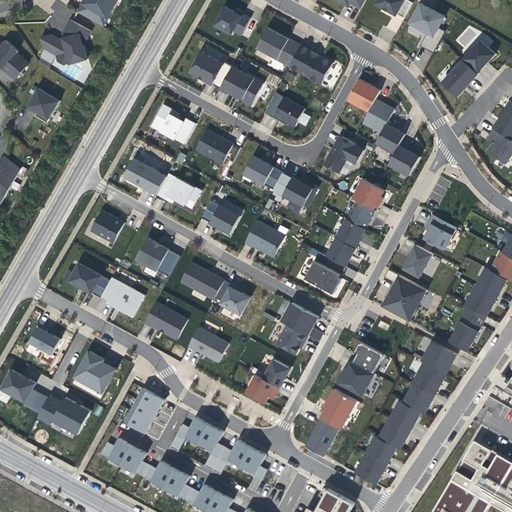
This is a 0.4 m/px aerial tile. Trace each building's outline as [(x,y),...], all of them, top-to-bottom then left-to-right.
[(85,0),(79,12),(104,26),(118,0),(85,0)] [(365,0),(336,0),(345,5),(347,1),(350,3),(361,9),(365,0)] [(405,18),(413,2),(408,0),(377,0),(376,4),(388,10),(397,15),(398,14),(405,18)] [(424,27),(429,30),(433,24),(439,27),(445,16),(421,3),(411,23),(423,29),(424,27)] [(235,11),(226,6),(215,25),(232,34),(234,31),(242,35),(251,17),(243,13),(242,15),(235,11)] [(92,31),(71,19),(63,34),(68,37),(66,39),(65,41),(52,34),(41,38),(44,48),(58,55),(59,62),(64,65),(71,63),(71,64),(89,59),(84,45),(92,31)] [(428,32),(421,46),(434,53),(446,31),(439,27),(433,24),(429,30),(428,32)] [(278,59),(291,66),(302,45),(287,37),(269,27),(258,48),(278,59)] [(2,45),(0,47),(0,64),(5,69),(16,78),(29,63),(17,53),(19,51),(7,40),(2,45)] [(463,59),(464,60),(479,73),(487,64),(496,54),(481,40),(463,59)] [(291,66),(322,83),(334,63),(321,56),(320,57),(311,52),(312,51),(302,45),(291,66)] [(205,79),(222,88),(234,66),(225,62),(224,64),(202,52),(191,71),(205,79)] [(443,82),(458,96),(469,83),(479,73),(464,60),(443,82)] [(234,66),(222,88),(237,96),(252,105),(264,83),(234,66)] [(292,82),(295,74),(286,71),(283,79),(292,82)] [(371,84),(361,78),(349,100),(370,111),(377,99),(382,90),(374,86),(372,89),(369,87),(371,84)] [(40,88),(31,103),(39,108),(37,111),(38,112),(36,115),(48,123),(61,101),(40,88)] [(285,97),(275,115),(286,121),(296,126),(306,108),(285,97)] [(370,111),(364,122),(382,133),(387,124),(395,109),(387,105),(387,106),(383,104),(384,103),(377,99),(370,111)] [(172,113),(174,109),(164,104),(152,125),(186,144),(197,123),(186,117),(185,120),(179,117),(172,113)] [(501,118),(495,128),(511,139),(511,113),(506,110),(501,118)] [(397,129),(387,124),(382,133),(377,142),(396,153),(400,145),(406,134),(397,129)] [(511,139),(495,128),(491,135),(497,139),(493,144),(489,151),(507,163),(511,156),(511,139)] [(208,129),(197,149),(223,163),(234,144),(222,137),(208,129)] [(497,139),(491,135),(489,138),(487,140),(493,144),(497,139)] [(348,158),(357,163),(364,150),(355,145),(356,143),(344,136),(339,145),(336,150),(349,156),(348,158)] [(410,151),(400,145),(396,153),(390,164),(410,175),(420,157),(410,151)] [(340,172),(348,158),(349,156),(336,150),(334,148),(325,165),(340,172)] [(177,160),(185,162),(187,154),(179,152),(177,160)] [(0,207),(22,169),(5,155),(0,161),(0,164),(4,168),(7,170),(0,177),(0,207)] [(275,189),(284,172),(268,163),(255,156),(245,173),(275,189)] [(168,176),(136,158),(126,177),(143,186),(158,194),(168,176)] [(168,176),(158,194),(167,199),(169,195),(175,199),(187,205),(190,198),(197,201),(203,191),(169,173),(168,176)] [(302,182),(294,177),(285,195),(305,206),(311,193),(314,195),(319,187),(308,181),(306,184),(302,182)] [(354,197),(358,199),(377,209),(377,210),(381,203),(379,202),(382,196),(385,190),(364,179),(354,197)] [(358,199),(348,218),(366,228),(371,220),(377,209),(358,199)] [(241,216),(212,200),(202,218),(219,227),(231,233),(241,216)] [(103,210),(92,230),(115,242),(126,222),(116,217),(103,210)] [(458,227),(434,214),(429,222),(433,224),(429,230),(425,238),(445,249),(458,227)] [(338,237),(356,247),(361,238),(366,228),(348,218),(338,237)] [(258,220),(246,242),(253,246),(254,245),(263,250),(275,256),(286,235),(258,220)] [(163,245),(149,237),(137,258),(170,277),(182,256),(163,245)] [(338,237),(328,256),(346,266),(352,255),(357,247),(356,247),(338,237)] [(433,253),(417,244),(408,260),(404,268),(420,277),(433,253)] [(508,278),(511,280),(511,256),(504,252),(502,251),(491,269),(508,278)] [(328,256),(321,252),(312,268),(314,269),(308,279),(335,293),(340,284),(337,282),(340,277),(341,274),(343,275),(347,266),(346,266),(328,256)] [(222,286),(225,280),(208,270),(192,262),(182,281),(215,299),(222,286)] [(111,280),(80,263),(71,281),(85,289),(102,298),(102,296),(111,280)] [(354,279),(357,272),(347,267),(344,274),(354,279)] [(482,277),(477,286),(498,297),(503,287),(508,278),(491,269),(489,268),(484,278),(482,277)] [(75,272),(70,269),(65,278),(71,281),(75,272)] [(384,305),(411,319),(427,289),(389,269),(385,277),(394,281),(396,283),(388,298),(384,305)] [(146,295),(113,277),(111,280),(102,296),(109,300),(107,302),(116,307),(134,317),(146,295)] [(244,290),(225,280),(222,286),(216,297),(222,301),(221,303),(242,314),(251,297),(246,294),(243,292),(244,290)] [(386,296),(388,298),(396,283),(394,281),(390,288),(386,296)] [(498,297),(477,286),(472,294),(475,295),(469,306),(470,306),(487,315),(488,316),(494,304),(498,297)] [(189,319),(157,301),(145,322),(153,326),(153,325),(162,330),(178,339),(189,319)] [(319,316),(293,302),(283,321),(288,323),(309,335),(320,341),(325,333),(314,327),(315,324),(319,316)] [(451,341),(468,350),(478,332),(487,315),(470,306),(451,341)] [(382,320),(379,325),(387,330),(390,325),(382,320)] [(309,335),(288,323),(278,343),(297,353),(300,348),(303,342),(305,343),(309,335)] [(47,330),(39,326),(31,342),(53,354),(61,339),(55,335),(53,336),(48,333),(47,331),(47,330)] [(200,327),(189,346),(196,350),(197,349),(206,354),(220,361),(230,343),(200,327)] [(425,351),(430,339),(424,337),(419,348),(425,351)] [(423,360),(426,361),(446,373),(447,373),(452,364),(458,354),(434,340),(423,360)] [(359,353),(354,361),(375,372),(385,354),(362,341),(358,347),(356,352),(359,353)] [(105,358),(91,350),(77,376),(104,391),(117,368),(107,362),(104,361),(105,358)] [(275,359),(265,378),(281,387),(285,379),(284,379),(287,375),(290,368),(275,359)] [(375,372),(354,361),(350,367),(348,366),(339,381),(363,394),(375,372)] [(414,382),(436,394),(441,385),(443,380),(446,373),(426,361),(414,382)] [(511,379),(504,374),(491,395),(511,407),(511,362),(511,363),(511,379)] [(41,412),(50,397),(34,388),(37,382),(27,376),(13,369),(3,388),(26,402),(25,404),(41,412)] [(265,378),(257,374),(247,393),(266,403),(270,396),(272,392),(277,394),(281,387),(265,378)] [(436,394),(414,382),(405,399),(423,409),(428,411),(432,403),(436,394)] [(166,399),(144,387),(126,421),(147,433),(151,427),(156,417),(163,405),(166,399)] [(358,400),(336,388),(329,400),(324,409),(326,411),(323,417),(343,428),(358,400)] [(51,395),(50,397),(41,412),(39,417),(53,424),(54,421),(79,434),(92,410),(79,403),(67,397),(64,402),(51,395)] [(403,398),(390,421),(411,432),(417,420),(423,409),(403,398)] [(254,477),(262,481),(269,469),(261,464),(267,454),(260,451),(248,444),(240,440),(234,450),(219,442),(225,431),(219,428),(205,420),(198,416),(191,427),(184,423),(178,434),(186,439),(188,435),(214,450),(212,453),(220,458),(228,462),(230,458),(257,473),(254,477)] [(328,454),(343,428),(323,417),(317,427),(308,443),(328,454)] [(390,421),(382,436),(405,446),(408,438),(411,432),(390,421)] [(372,444),(367,454),(388,465),(394,455),(399,444),(382,436),(378,433),(376,435),(374,434),(370,442),(372,444)] [(186,439),(178,434),(171,447),(179,451),(186,439)] [(103,453),(211,511),(258,511),(256,511),(249,507),(246,511),(240,511),(231,507),(234,498),(227,495),(215,489),(205,484),(202,492),(187,483),(191,475),(185,472),(168,463),(162,460),(157,468),(144,461),(147,452),(141,449),(129,442),(121,438),(115,444),(109,442),(103,453)] [(476,440),(468,454),(471,456),(479,442),(476,440)] [(511,511),(511,460),(479,442),(471,456),(468,454),(433,511),(511,511)] [(220,458),(212,453),(206,465),(214,469),(220,458)] [(365,463),(359,473),(378,483),(383,474),(388,465),(367,454),(362,462),(365,463)] [(228,462),(220,458),(214,469),(221,474),(228,462)] [(339,494),(330,488),(318,510),(310,507),(307,511),(350,511),(356,503),(339,494)]
